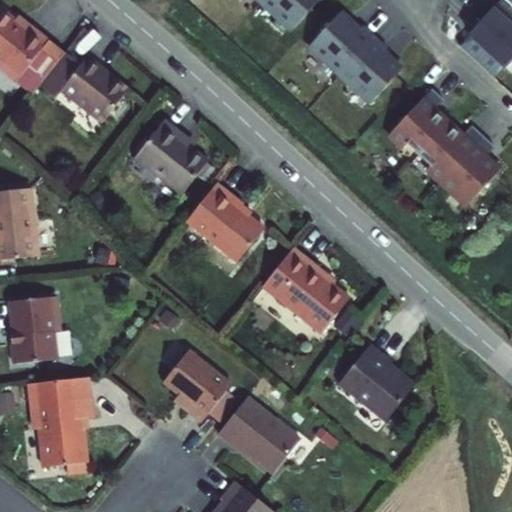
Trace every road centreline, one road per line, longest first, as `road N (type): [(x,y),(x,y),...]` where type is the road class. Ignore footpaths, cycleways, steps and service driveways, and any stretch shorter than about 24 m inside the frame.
road 1 (residential): [(107,0),(511,366)]
road 2 (residential): [(413,0),(430,32),(511,107)]
